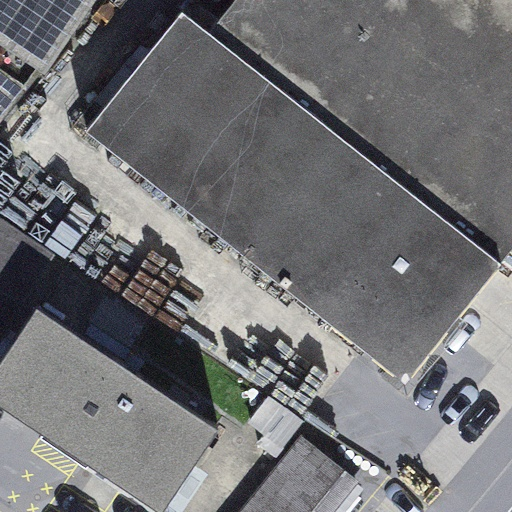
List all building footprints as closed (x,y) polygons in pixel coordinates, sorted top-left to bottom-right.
[(0,0),(0,120),(45,66),(87,0),(0,0)] [(511,0),(237,0),(212,32),(501,261),(511,248),(511,0)] [(89,128),(406,380),(501,261),(212,32),(184,9),(89,128)] [(0,289),(22,304),(55,254),(0,217),(0,289)] [(139,494),(161,508),(218,424),(38,304),(0,360),(0,401),(11,409),(100,468),(139,494)] [(295,420),(270,403),(255,424),(280,441),(295,420)] [(304,438),(244,511),(329,511),(356,480),(304,438)] [(70,511),(158,511),(161,508),(139,494),(100,468),(70,511)]
